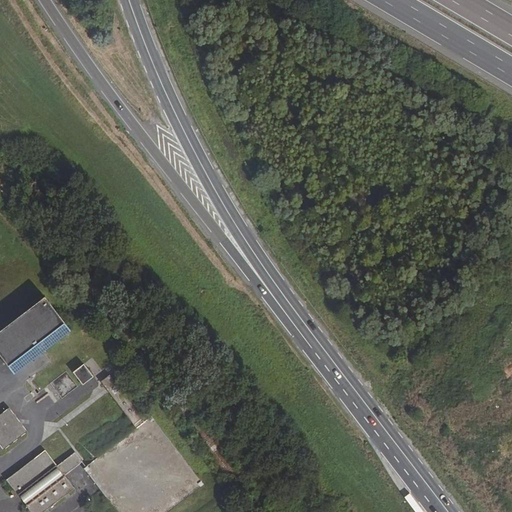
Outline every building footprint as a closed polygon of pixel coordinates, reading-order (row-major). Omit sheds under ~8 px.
[(44,298),(0,332),(0,356),(14,375),(70,332),(44,298)] [(73,373),(83,386),(93,377),(84,364),(73,373)] [(136,428),(84,468),(117,511),(168,511),(205,484),(143,405),(137,409),(110,375),(101,382),(136,428)] [(67,376),(57,386),(65,394),(75,384),(67,376)] [(9,408),(0,415),(0,445),(3,450),(27,432),(9,408)] [(45,451),(6,480),(18,496),(19,495),(26,505),(26,506),(30,511),(44,511),(75,488),(65,475),(83,462),(75,452),(57,466),(45,451)]
